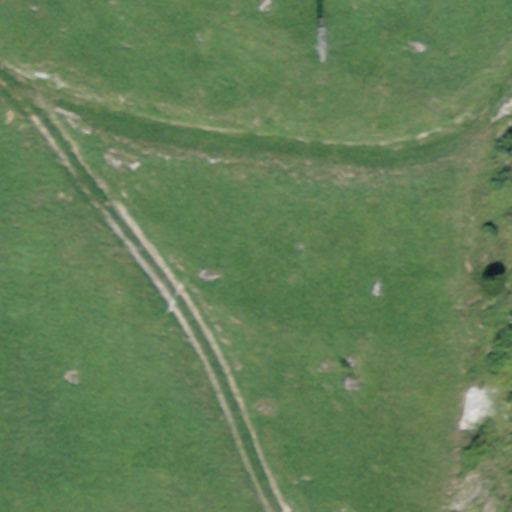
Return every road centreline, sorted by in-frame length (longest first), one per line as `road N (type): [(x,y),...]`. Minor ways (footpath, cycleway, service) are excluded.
road 1 (track): [(278,511),(197,330),(139,239),(0,74)]
road 2 (track): [(28,100),(92,106),(166,129),(357,151),(421,150),(477,122),(511,87)]
